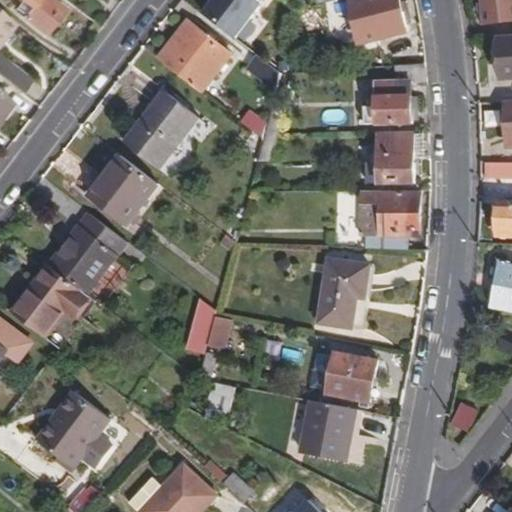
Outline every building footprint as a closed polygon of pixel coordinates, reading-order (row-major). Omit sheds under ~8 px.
[(21,0),(23,1),(30,7),(23,15),(23,16),(45,34),(64,10),(52,0),(21,0)] [(257,0),(214,0),(215,1),(204,14),(234,38),(261,5),(257,1),(257,0)] [(360,0),(353,2),(355,14),(350,15),(352,25),(359,24),(363,44),(407,34),(398,0),(360,0)] [(511,0),(490,0),(491,7),(493,24),(511,21),(511,0)] [(30,7),(23,1),(16,9),(23,15),(30,7)] [(0,13),(0,75),(21,92),(32,78),(0,53),(0,42),(14,24),(0,13)] [(190,23),(160,60),(203,93),(232,56),(190,23)] [(511,81),(511,40),(503,41),(505,81),(511,81)] [(281,75),(259,56),(249,69),(277,91),(281,75)] [(427,81),(427,65),(397,67),(398,84),(378,85),(379,109),(372,109),(373,127),(413,125),(412,105),(420,105),(420,96),(412,97),(411,82),(427,81)] [(160,170),(200,119),(166,92),(126,143),(160,170)] [(0,117),(12,102),(0,93),(0,117)] [(286,110),(273,106),(267,127),(264,139),(279,138),(286,110)] [(250,114),(242,124),(264,139),(267,127),(250,114)] [(271,164),(279,138),(264,139),(258,163),(271,164)] [(416,161),(431,162),(430,139),(381,139),(381,148),(375,148),(375,187),(416,187),(416,161)] [(160,185),(123,157),(92,196),(129,225),(160,185)] [(511,175),(511,162),(488,163),(488,177),(511,175)] [(366,205),(367,237),(411,237),(421,237),(421,196),(385,195),(385,192),(338,193),(338,199),(361,199),(362,205),(366,205)] [(511,204),(500,204),(498,235),(511,235),(511,204)] [(62,251),(51,267),(88,295),(119,255),(129,243),(91,214),(69,242),(73,247),(67,255),(62,251)] [(367,237),(366,249),(411,251),(411,237),(367,237)] [(69,242),(62,251),(67,255),(73,247),(69,242)] [(362,331),(372,269),(331,262),(321,325),(362,331)] [(511,312),(511,265),(496,262),(493,275),(500,276),(493,307),(511,312)] [(88,295),(51,267),(14,314),(46,338),(66,312),(76,319),(92,298),(88,295)] [(210,304),(220,291),(205,280),(196,293),(210,304)] [(207,354),(218,312),(205,302),(191,350),(207,354)] [(19,362),(33,344),(0,318),(0,360),(7,352),(19,362)] [(511,355),(511,332),(508,330),(499,348),(511,355)] [(372,403),(380,362),(339,354),(331,395),(372,403)] [(214,389),(209,410),(207,419),(217,424),(228,424),(236,393),(214,389)] [(76,391),(59,412),(64,417),(43,443),(73,467),(111,418),(76,391)] [(209,410),(186,398),(180,405),(207,419),(209,410)] [(304,443),(306,402),(294,401),(291,442),(304,443)] [(356,411),(314,402),(307,445),(349,453),(356,411)] [(469,432),(478,412),(465,407),(455,427),(469,432)] [(64,417),(59,412),(38,440),(43,443),(64,417)] [(211,460),(205,467),(225,485),(231,479),(211,460)] [(140,511),(206,511),(220,498),(187,467),(168,486),(160,478),(134,506),(140,511)] [(231,479),(225,485),(245,504),(255,494),(235,475),(231,479)] [(327,502),(335,487),(314,476),(306,491),(327,502)] [(86,490),(71,507),(77,511),(86,511),(98,500),(86,490)] [(321,511),(309,501),(298,511),(321,511)]
